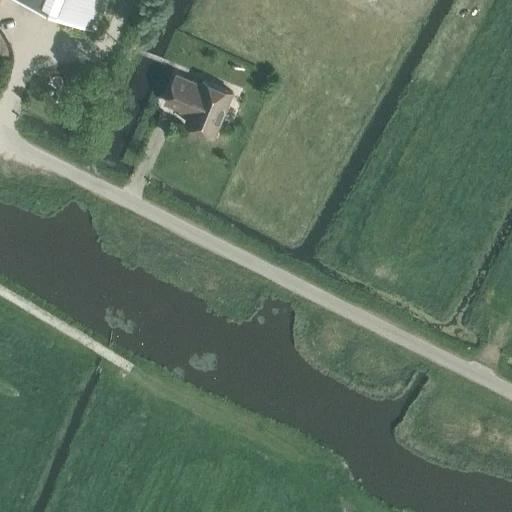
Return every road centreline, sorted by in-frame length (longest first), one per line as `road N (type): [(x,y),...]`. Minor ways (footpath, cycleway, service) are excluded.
road 1 (unclassified): [(511,389),(0,138)]
road 2 (unknown): [(0,99),(17,60),(42,41),(99,37),(130,0)]
road 3 (track): [(129,366),(0,288)]
